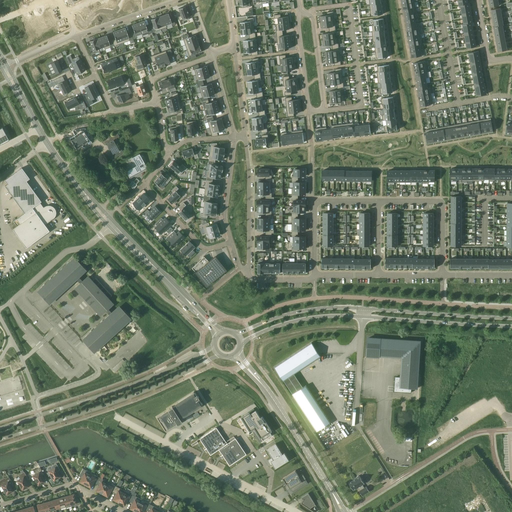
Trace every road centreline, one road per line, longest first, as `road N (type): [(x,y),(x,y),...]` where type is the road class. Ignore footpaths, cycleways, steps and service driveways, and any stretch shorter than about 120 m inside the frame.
road 1 (secondary): [(182,295),(62,166),(4,66)]
road 2 (tertiary): [(0,440),(148,389),(219,355)]
road 3 (tertiary): [(214,346),(0,428)]
road 4 (residential): [(170,151),(144,185),(201,247),(231,241)]
road 5 (secondary): [(362,317),(511,326)]
road 6 (secondary): [(511,318),(362,309)]
road 7 (residential): [(442,275),(440,202),(377,201)]
road 8 (residential): [(332,493),(258,379)]
road 9 (unclassified): [(296,511),(177,449)]
road 10 (residential): [(248,268),(245,136)]
road 11 (secondary): [(362,309),(304,311),(236,335)]
road 12 (secondary): [(240,343),(297,320),(362,317)]
road 13 (residential): [(310,109),(323,104),(312,17),(300,15)]
